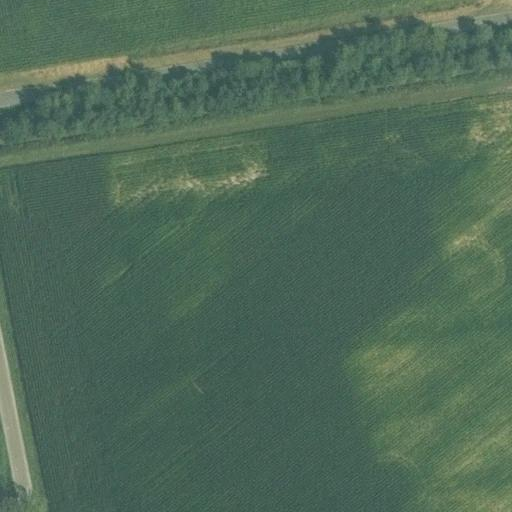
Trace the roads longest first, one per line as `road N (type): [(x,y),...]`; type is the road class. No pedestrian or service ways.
road 1 (unclassified): [(511,20),(0,105)]
road 2 (unclassified): [(0,365),(28,511)]
